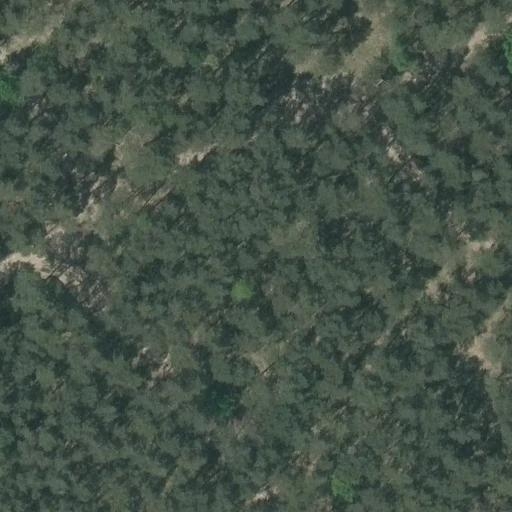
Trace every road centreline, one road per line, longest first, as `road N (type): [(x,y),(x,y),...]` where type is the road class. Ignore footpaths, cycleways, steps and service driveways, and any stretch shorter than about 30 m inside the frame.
road 1 (track): [(58,245),(95,207),(180,163),(399,86),(511,20)]
road 2 (track): [(294,122),(318,164),(351,196),(352,215),(443,313),(476,399),(491,414),(493,444),(511,463)]
road 3 (track): [(270,511),(207,407),(129,335),(58,245)]
road 4 (track): [(0,54),(95,207)]
